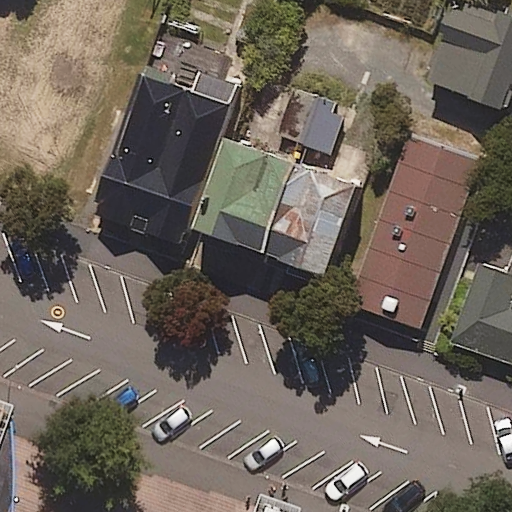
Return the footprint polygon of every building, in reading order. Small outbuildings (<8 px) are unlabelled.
[(67,0),(16,0),(0,46),(0,174),(4,175),(67,0)] [(511,98),(511,8),(486,0),(457,0),(430,80),(509,106),(511,98)] [(96,184),(137,69),(74,47),(34,162),(96,184)] [(137,69),(96,184),(87,209),(186,244),(241,87),(184,67),(178,83),(137,69)] [(350,110),(302,90),(284,133),(332,153),(350,110)] [(274,251),(304,162),(233,138),(202,226),(274,251)] [(304,162),(274,251),(333,271),(363,183),(304,162)] [(458,342),(511,360),(511,269),(486,261),(458,342)] [(30,511),(308,511),(309,511),(36,413),(30,511)]
